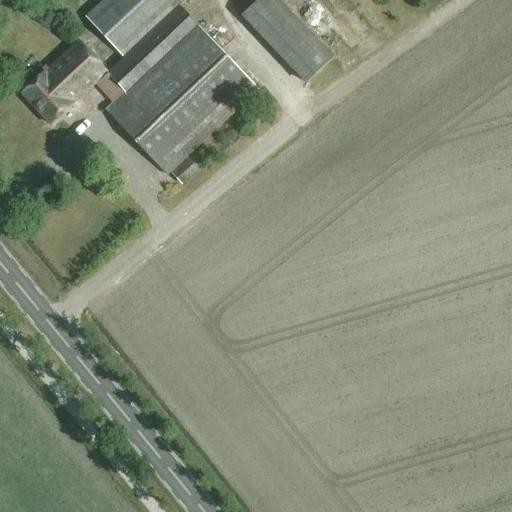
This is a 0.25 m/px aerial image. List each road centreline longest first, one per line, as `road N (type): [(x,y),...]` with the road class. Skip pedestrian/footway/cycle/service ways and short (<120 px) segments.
road 1 (track): [(52,329),(453,0)]
road 2 (secondary): [(203,511),(0,264)]
